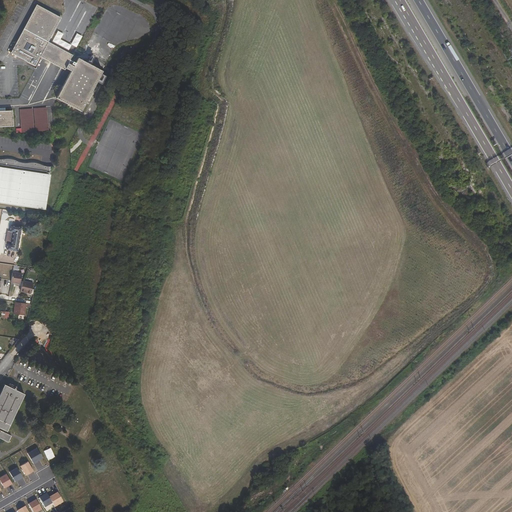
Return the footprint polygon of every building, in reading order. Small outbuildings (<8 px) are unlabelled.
[(77,59),(53,46),(67,23),(41,8),(14,55),(40,70),(45,62),(68,74),(70,72),(75,75),(60,101),(83,115),(106,76),(82,62),(77,70),(72,67),(77,59)] [(24,112),(26,135),(51,134),(49,111),(24,112)] [(0,112),(0,129),(17,128),(16,112),(0,112)] [(0,205),(46,211),(51,176),(49,176),(50,167),(0,160),(0,205)] [(17,252),(22,228),(11,226),(9,232),(13,232),(11,244),(7,243),(6,250),(17,252)] [(20,284),(22,274),(12,272),(10,283),(20,284)] [(30,294),(33,284),(23,281),(20,291),(30,294)] [(13,314),(24,316),(26,303),(15,302),(13,314)] [(24,394),(15,389),(8,386),(4,384),(0,392),(0,438),(8,442),(11,436),(0,430),(0,427),(7,431),(24,394)] [(37,448),(28,453),(34,464),(43,459),(37,448)] [(28,462),(21,466),(26,476),(33,472),(28,462)] [(17,467),(10,471),(16,481),(23,478),(17,467)] [(7,474),(0,477),(0,478),(5,488),(12,484),(7,474)] [(58,492),(49,497),(53,503),(55,507),(64,502),(58,492)] [(47,493),(40,497),(45,507),(53,503),(49,497),(47,493)] [(36,499),(29,503),(34,511),(37,511),(42,509),(36,499)]
